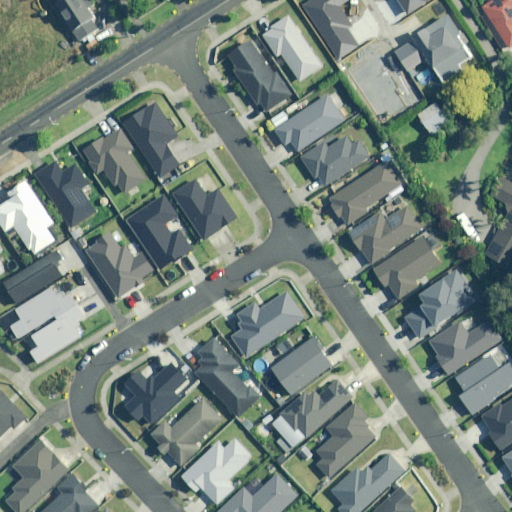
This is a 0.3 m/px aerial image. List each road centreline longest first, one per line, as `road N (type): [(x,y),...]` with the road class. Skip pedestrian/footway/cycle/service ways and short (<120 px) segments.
road 1 (residential): [(169,511),(82,414),(84,372),(298,234)]
road 2 (residential): [(482,507),(298,234)]
road 3 (residential): [(298,234),(162,36)]
road 4 (tertiary): [(0,140),(162,36)]
